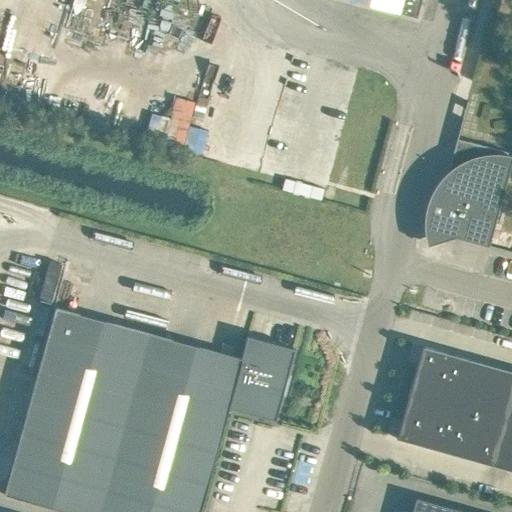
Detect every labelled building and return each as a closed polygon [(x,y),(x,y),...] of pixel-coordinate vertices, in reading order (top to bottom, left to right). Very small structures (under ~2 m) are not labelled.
[(354,0),(416,17),(420,0),(354,0)] [(447,175),(448,175),(441,183),(435,192),(430,202),(428,213),(427,223),(427,234),(430,245),(455,237),(511,252),(511,251),(488,245),(494,222),(489,221),(508,152),(458,139),(468,101),(467,101),(447,175)] [(247,335),(241,358),(56,307),(4,494),(69,511),(200,511),(229,408),(275,420),(295,349),(247,335)] [(511,370),(422,346),(396,438),(511,470),(511,370)] [(470,511),(416,497),(411,511),(470,511)]
